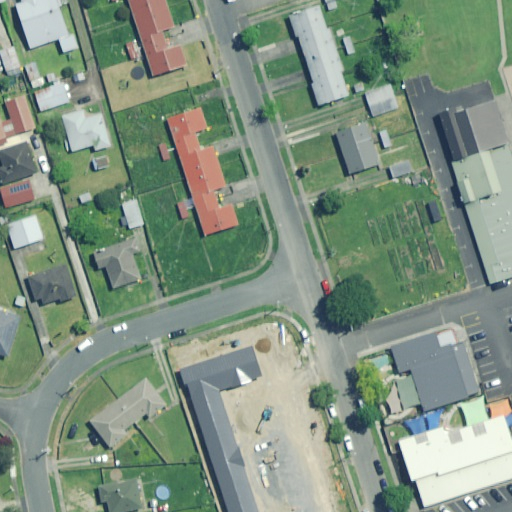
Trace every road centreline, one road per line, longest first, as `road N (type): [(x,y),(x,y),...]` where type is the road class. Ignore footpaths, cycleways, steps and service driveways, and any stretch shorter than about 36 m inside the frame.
road 1 (residential): [(30,419),(50,388),(94,349),(305,276)]
road 2 (residential): [(305,276),(217,0)]
road 3 (residential): [(383,511),(305,276)]
